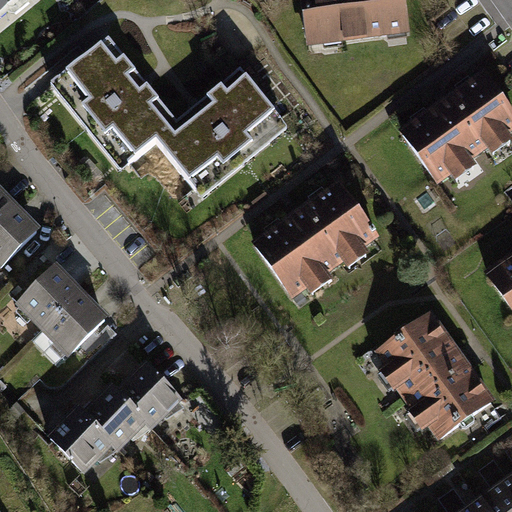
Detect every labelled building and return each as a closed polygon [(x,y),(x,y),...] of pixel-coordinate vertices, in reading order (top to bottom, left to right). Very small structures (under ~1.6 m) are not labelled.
[(0,0),(0,19),(7,13),(7,9),(6,7),(14,0),(0,0)] [(303,0),(309,39),(340,35),(341,41),(388,35),(387,29),(406,26),(402,0),(303,0)] [(109,41),(59,81),(128,166),(156,144),(155,143),(177,125),(176,124),(109,41)] [(156,144),(195,191),(280,122),(240,73),(176,124),(177,125),(155,143),(156,144)] [(511,116),(484,78),(403,136),(437,183),(511,129),(511,116)] [(339,188),(256,247),(292,298),(375,238),(373,236),(376,234),(373,230),(371,232),(339,188)] [(0,196),(0,219),(12,208),(0,196)] [(12,208),(0,219),(0,267),(1,268),(37,233),(12,208)] [(511,261),(489,278),(511,309),(511,261)] [(20,306),(44,331),(80,296),(55,271),(20,306)] [(80,296),(44,331),(33,343),(56,366),(67,354),(69,356),(105,321),(80,296)] [(430,318),(380,354),(401,385),(396,388),(414,413),(419,409),(441,440),(491,404),(430,318)] [(147,369),(118,397),(145,424),(150,430),(179,402),(147,369)] [(145,424),(118,397),(113,391),(85,418),(111,445),(117,451),(145,424)] [(15,405),(9,410),(17,418),(23,413),(15,405)] [(111,445),(85,418),(79,412),(51,440),(83,473),(111,445)] [(328,455),(345,479),(360,468),(343,444),(328,455)] [(494,463),(487,468),(502,487),(508,483),(494,463)] [(480,473),(494,493),(502,487),(487,468),(480,473)] [(502,487),(511,501),(511,480),(508,483),(502,487)] [(482,502),(488,511),(511,511),(511,501),(502,487),(494,493),(482,502)] [(454,491),(447,496),(458,511),(467,511),(468,511),(454,491)] [(440,501),(447,511),(458,511),(447,496),(440,501)] [(467,511),(488,511),(482,502),(468,511),(467,511)]
